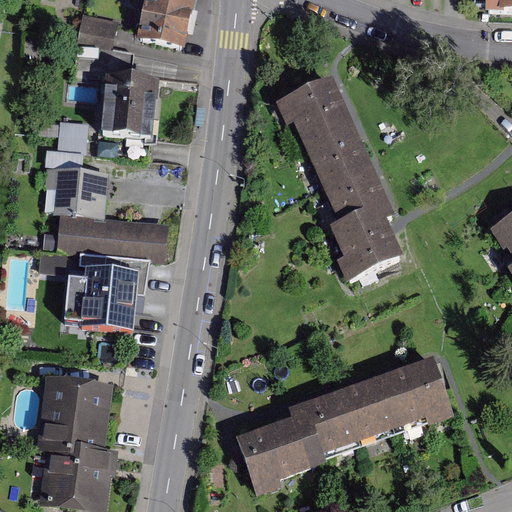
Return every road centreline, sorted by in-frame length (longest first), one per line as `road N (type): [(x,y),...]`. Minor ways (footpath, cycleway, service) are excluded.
road 1 (tertiary): [(164,511),(237,0)]
road 2 (unclassified): [(313,0),(435,40)]
